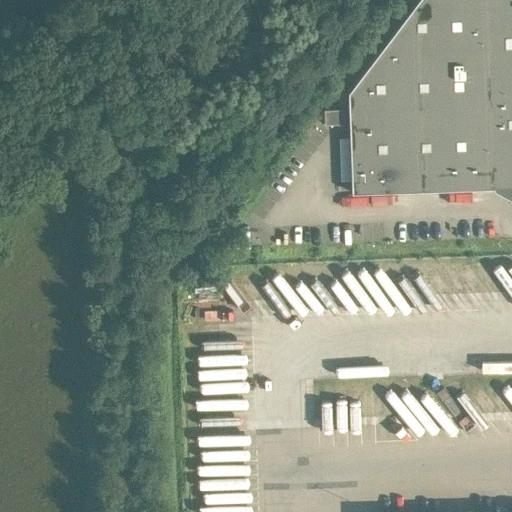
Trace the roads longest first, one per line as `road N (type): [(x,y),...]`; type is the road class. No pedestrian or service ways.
road 1 (unknown): [(511,209),(288,200)]
road 2 (track): [(0,150),(75,93),(164,0)]
